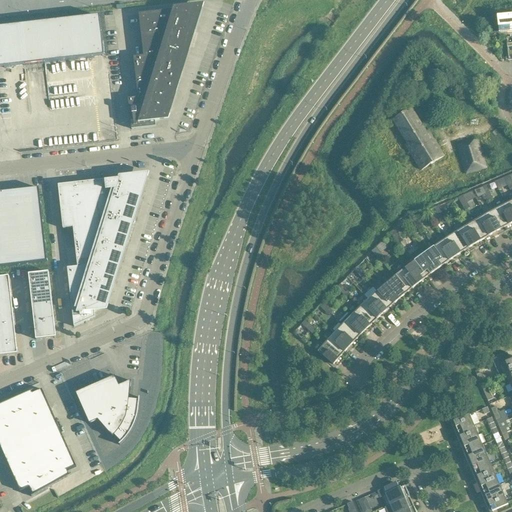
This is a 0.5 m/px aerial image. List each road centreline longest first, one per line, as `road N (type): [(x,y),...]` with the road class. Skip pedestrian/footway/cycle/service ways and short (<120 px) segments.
road 1 (secondary): [(386,0),(272,154),(234,237),(205,348),(206,472)]
road 2 (secondary): [(229,466),(230,328),(268,198),(304,132),(404,0)]
road 3 (unclassified): [(0,384),(142,319),(197,147)]
road 4 (tertiary): [(231,485),(329,460),(385,432),(437,376),(468,317)]
road 5 (tertiary): [(468,317),(402,393),(349,434),(229,466)]
road 6 (unclassified): [(0,168),(197,147)]
road 7 (residential): [(360,369),(441,290),(511,247)]
road 8 (unclassified): [(197,147),(249,0)]
road 9 (residential): [(302,511),(401,470),(418,473)]
